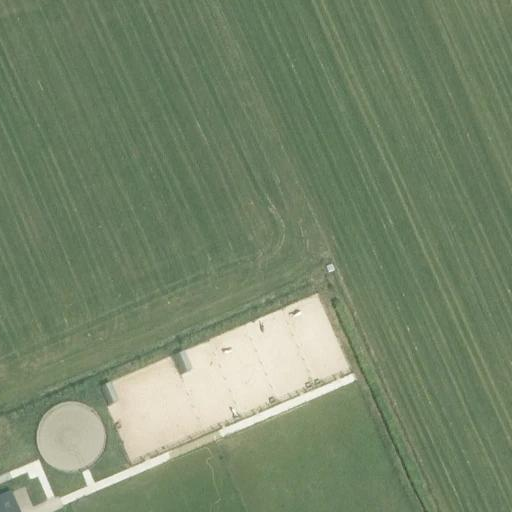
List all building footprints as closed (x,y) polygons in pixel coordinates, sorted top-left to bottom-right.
[(173,31),(201,20),(193,0),(126,0),(131,11),(148,4),(154,18),(165,13),(173,31)] [(11,40),(0,44),(0,380),(12,412),(12,368),(17,366),(13,355),(24,355),(21,348),(10,348),(11,40)] [(327,368),(350,358),(336,326),(322,332),(329,348),(320,352),(327,368)] [(84,405),(76,354),(56,357),(55,347),(37,350),(40,372),(44,372),(45,380),(58,379),(68,377),(73,406),(84,405)] [(18,511),(11,493),(0,497),(0,511),(18,511)]
